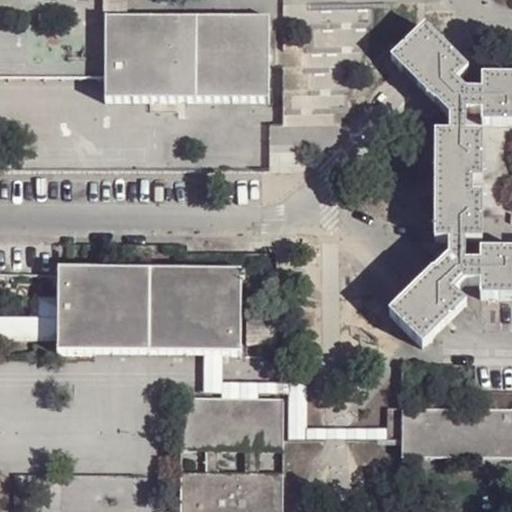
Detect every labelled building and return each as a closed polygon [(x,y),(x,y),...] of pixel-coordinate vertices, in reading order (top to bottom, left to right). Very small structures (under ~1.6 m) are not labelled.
[(271,21),(111,21),(111,57),(110,82),(110,106),(273,107),(271,21)] [(457,83),(469,72),(449,50),(426,28),(392,62),(416,88),(450,120),(450,136),(436,136),(436,244),(449,243),(449,259),(414,294),(390,316),(423,350),(447,327),(467,307),(456,295),(464,285),(481,286),(481,301),(511,300),(511,79),(483,79),(483,93),(466,92),(457,83)] [(0,81),(110,82),(111,57),(0,57),(0,81)] [(287,244),(286,268),(300,269),(300,245),(287,244)] [(241,272),(59,272),(59,299),(59,345),(60,354),(206,354),(224,354),(240,355),(241,347),(241,305),(241,272)] [(41,317),(59,345),(59,299),(41,299),(41,317)] [(241,305),(241,347),(276,347),(276,305),(241,305)] [(41,317),(0,316),(0,342),(59,345),(41,317)] [(206,401),(226,383),(224,354),(206,354),(206,401)] [(309,385),(226,383),(206,401),(277,402),(309,385)] [(309,430),(309,385),(277,402),(278,443),(309,430)] [(253,456),(277,455),(278,443),(277,402),(206,401),(175,402),(175,456),(201,456),(201,477),(175,477),(175,511),(275,511),(276,477),(252,477),(253,456)] [(402,442),(403,410),(391,410),(389,430),(389,441),(402,442)] [(403,459),(511,458),(511,410),(403,410),(402,442),(403,459)] [(309,430),(278,443),(345,442),(389,441),(389,430),(344,430),(309,430)]
